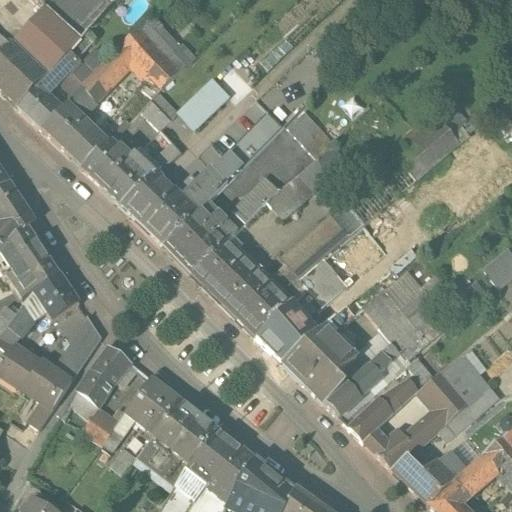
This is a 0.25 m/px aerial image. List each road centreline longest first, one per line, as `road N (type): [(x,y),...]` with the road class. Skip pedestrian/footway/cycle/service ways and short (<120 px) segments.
road 1 (residential): [(11,147),(76,255),(181,380),(329,490),(372,506)]
road 2 (residential): [(372,506),(313,427),(11,147)]
